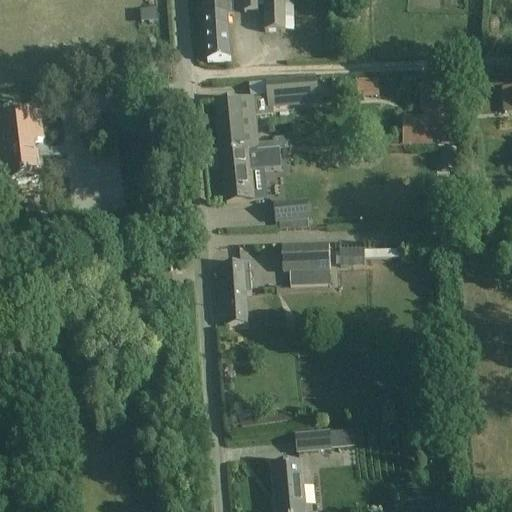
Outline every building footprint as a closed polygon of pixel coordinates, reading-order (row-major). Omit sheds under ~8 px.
[(232,0),(202,0),(207,65),(230,63),(228,20),(234,20),(232,0)] [(258,15),(257,0),(243,0),(244,15),(258,15)] [(263,0),(264,35),(284,34),(283,0),(263,0)] [(216,105),(221,156),(257,153),(254,120),(272,118),(271,106),(317,102),(315,82),(267,87),(268,100),(216,105)] [(423,120),(408,121),(408,147),(457,146),(456,120),(456,85),(421,86),(421,115),(423,115),(423,120)] [(511,91),(503,92),(504,115),(511,114),(511,91)] [(0,121),(0,157),(1,169),(4,189),(39,185),(34,146),(42,145),(39,117),(0,121)] [(257,153),(221,156),(225,206),(266,202),(263,173),(280,172),(279,153),(272,153),(272,152),(271,152),(271,153),(257,155),(256,154),(257,154),(257,153)] [(440,153),(440,173),(456,173),(455,153),(440,153)] [(481,194),(465,194),(466,235),(481,235),(481,194)] [(274,208),(276,226),(308,223),(306,205),(274,208)] [(283,251),(283,277),(290,276),(290,291),(330,289),(329,249),(283,251)] [(222,269),(226,329),(248,328),(246,298),(252,298),(250,267),(222,269)] [(295,440),(297,456),(353,450),(351,435),(295,440)] [(303,511),(299,468),(291,469),(271,471),(275,511),(303,511)]
